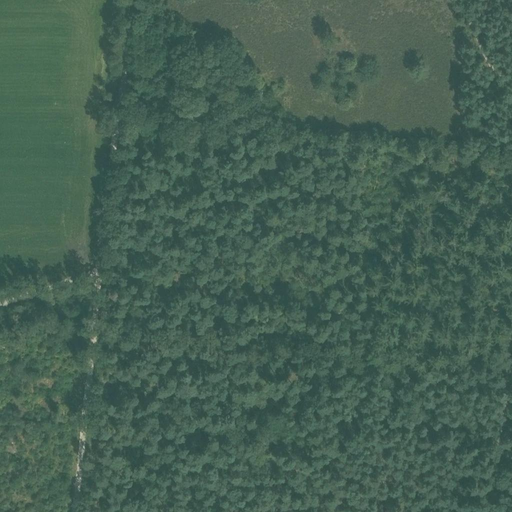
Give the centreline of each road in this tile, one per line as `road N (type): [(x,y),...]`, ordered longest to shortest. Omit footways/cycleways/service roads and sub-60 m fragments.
road 1 (track): [(99,266),(127,0)]
road 2 (track): [(74,511),(99,266)]
